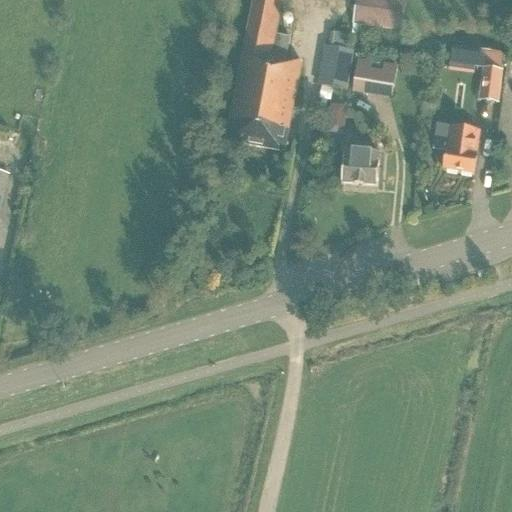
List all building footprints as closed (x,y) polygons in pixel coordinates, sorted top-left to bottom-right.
[(253,0),(226,142),(284,153),(289,130),(295,131),(297,122),(291,121),(302,63),(285,60),(290,38),(275,36),(282,0),(253,0)] [(357,0),(354,25),(401,32),(405,0),(357,0)] [(319,86),(347,91),(353,52),(350,51),(353,37),(330,33),(328,47),(325,47),(319,86)] [(453,50),(452,66),(484,69),(481,99),(500,101),(505,55),(453,50)] [(354,89),(392,95),(395,76),(396,76),(398,67),(384,65),(383,74),(357,70),(354,89)] [(340,127),(356,127),(355,98),(339,99),(340,127)] [(444,170),(473,175),(480,133),(451,129),(444,170)] [(344,151),(341,184),(377,187),(380,154),(369,154),(370,145),(356,144),(355,152),(344,151)]
